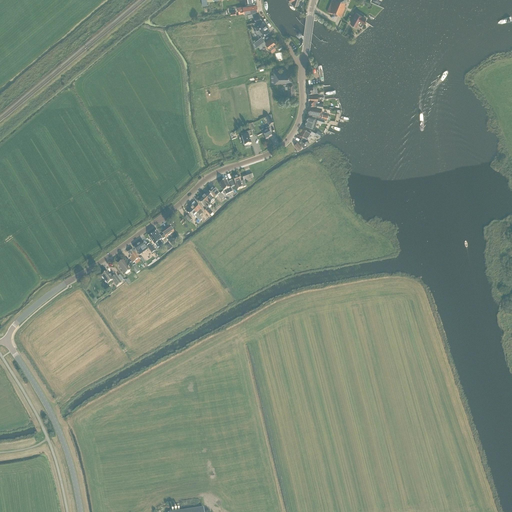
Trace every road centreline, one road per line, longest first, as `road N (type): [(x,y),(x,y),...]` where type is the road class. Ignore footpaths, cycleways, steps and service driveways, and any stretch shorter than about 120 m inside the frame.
road 1 (tertiary): [(5,340),(21,317),(206,178),(283,144),(300,115),(303,61)]
road 2 (tertiary): [(80,511),(60,434),(5,340)]
